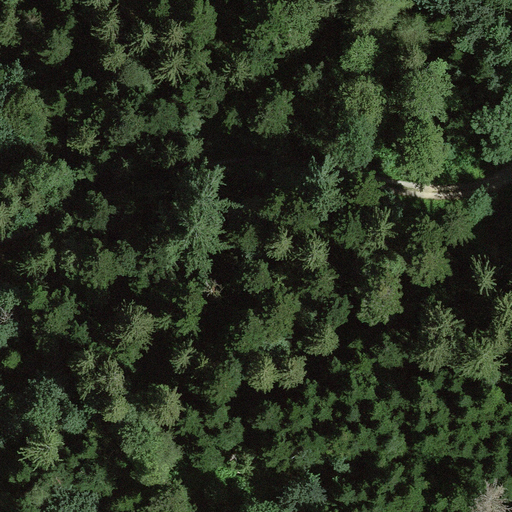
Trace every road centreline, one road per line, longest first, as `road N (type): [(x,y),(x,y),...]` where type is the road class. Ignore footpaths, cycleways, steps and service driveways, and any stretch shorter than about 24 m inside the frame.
road 1 (track): [(323,171),(286,290),(144,328),(22,377),(0,397)]
road 2 (track): [(323,171),(272,164),(187,175),(0,231)]
road 3 (track): [(511,179),(470,198),(323,171)]
